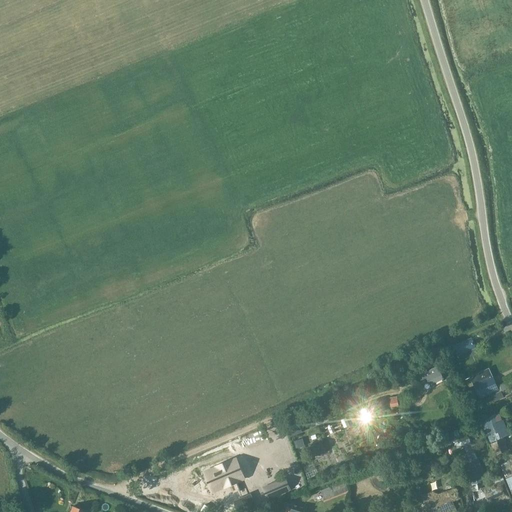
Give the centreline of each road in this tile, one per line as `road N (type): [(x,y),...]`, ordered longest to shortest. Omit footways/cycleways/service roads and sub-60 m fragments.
road 1 (track): [(119,497),(505,315)]
road 2 (unclassified): [(511,328),(425,0)]
road 3 (residential): [(0,436),(66,476),(156,511)]
